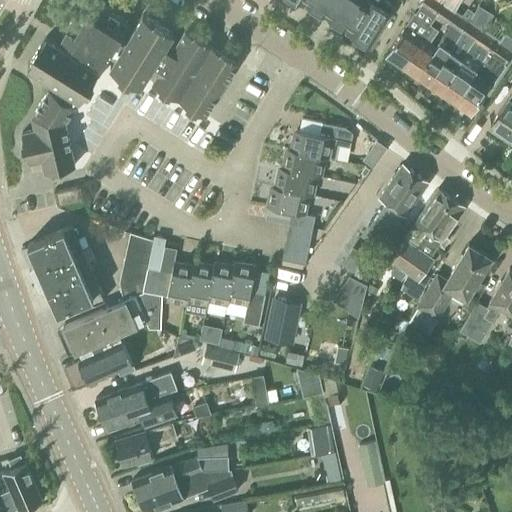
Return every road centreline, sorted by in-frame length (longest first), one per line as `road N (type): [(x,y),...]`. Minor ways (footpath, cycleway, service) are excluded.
road 1 (residential): [(511,214),(301,59),(206,0)]
road 2 (secondary): [(98,502),(0,269)]
